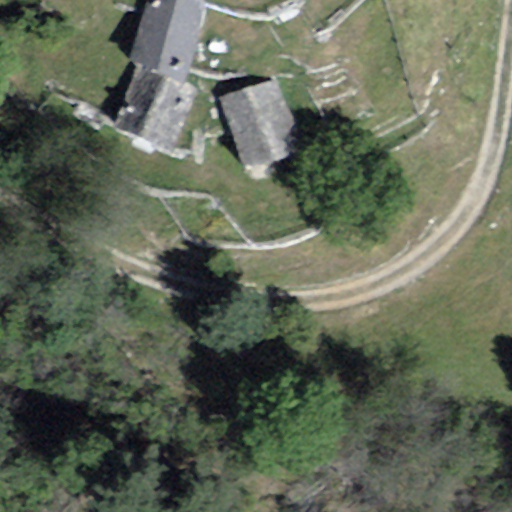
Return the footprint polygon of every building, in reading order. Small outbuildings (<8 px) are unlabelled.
[(155,0),(139,53),(195,71),(217,0),(155,0)] [(319,6),(293,0),(255,0),(244,51),(305,66),(319,6)] [(428,67),(400,0),(390,0),(345,19),(374,89),(428,67)] [(125,125),(172,138),(189,74),(142,61),(125,125)] [(251,164),(305,146),(282,75),(228,93),(251,164)]
